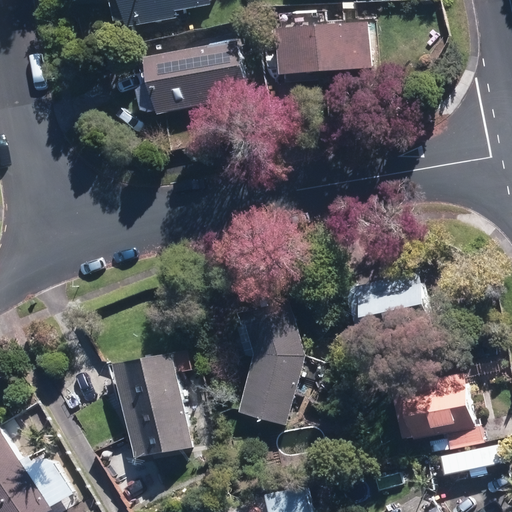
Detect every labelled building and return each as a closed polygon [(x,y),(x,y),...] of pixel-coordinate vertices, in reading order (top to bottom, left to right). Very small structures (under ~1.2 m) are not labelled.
[(127,0),(132,29),(185,21),(184,13),(217,9),(215,0),(127,0)] [(283,29),(285,75),(376,71),(374,25),(283,29)] [(147,114),(162,112),(162,115),(219,106),(218,98),(250,93),(242,41),(152,55),(156,80),(142,82),(147,114)] [(352,288),(358,335),(439,324),(433,276),(352,288)] [(254,319),(263,347),(245,414),(293,426),(307,357),(308,346),(308,327),(301,305),(254,319)] [(186,356),(126,363),(137,459),(197,452),(186,356)] [(397,383),(406,442),(484,429),(474,371),(397,383)] [(0,511),(54,511),(58,510),(7,422),(0,425),(0,511)] [(474,458),(438,472),(444,489),(480,476),(474,458)] [(270,492),(274,511),(312,511),(308,485),(270,492)]
